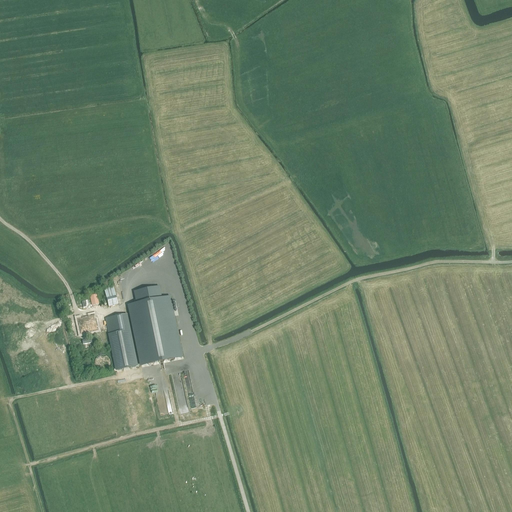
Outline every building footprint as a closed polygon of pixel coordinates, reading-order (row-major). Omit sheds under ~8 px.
[(104,289),(109,307),(118,305),(113,287),(104,289)] [(177,338),(171,308),(169,298),(160,300),(158,288),(135,293),(138,304),(129,306),(134,330),(135,336),(142,365),(181,357),(178,342),(177,338)] [(90,296),(92,305),(99,304),(97,294),(90,296)] [(94,315),(77,319),(80,335),(98,331),(96,320),(95,320),(94,315)] [(126,315),(106,319),(116,371),(129,368),(137,367),(129,330),(126,315)] [(92,344),(98,343),(97,338),(81,341),(82,346),(87,345),(88,348),(92,347),(92,344)]
